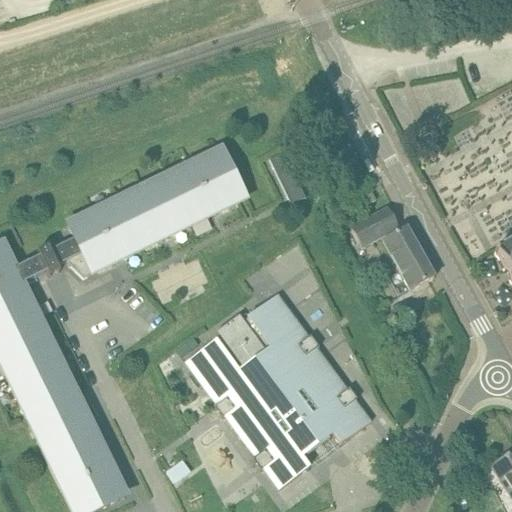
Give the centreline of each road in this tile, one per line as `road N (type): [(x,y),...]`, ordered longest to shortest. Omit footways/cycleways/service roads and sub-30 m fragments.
road 1 (secondary): [(504,371),(305,0)]
road 2 (residential): [(414,511),(473,389),(504,371)]
